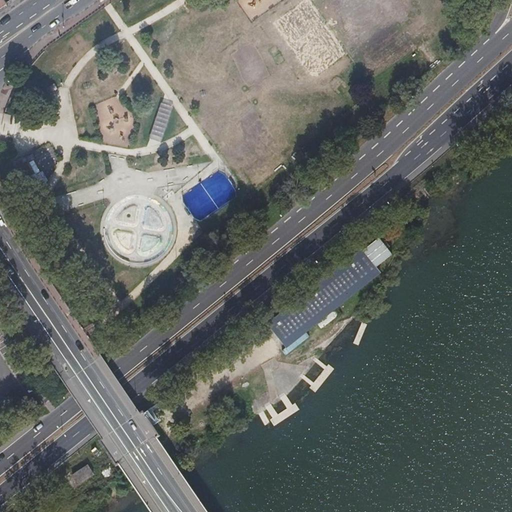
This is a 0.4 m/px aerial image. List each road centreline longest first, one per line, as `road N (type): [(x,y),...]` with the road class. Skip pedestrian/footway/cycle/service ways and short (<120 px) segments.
road 1 (primary): [(0,497),(511,72)]
road 2 (primary): [(474,67),(0,466)]
road 3 (secondary): [(190,511),(0,229)]
road 4 (secondary): [(0,262),(171,511)]
